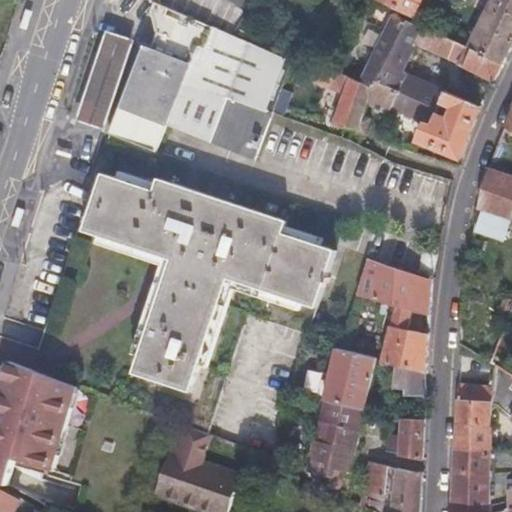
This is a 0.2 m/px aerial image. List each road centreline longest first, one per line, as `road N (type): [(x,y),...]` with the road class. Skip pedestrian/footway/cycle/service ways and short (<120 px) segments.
road 1 (residential): [(511,81),(477,157),(453,244),(438,511)]
road 2 (secondary): [(62,0),(0,192)]
road 3 (unknown): [(460,220),(270,153)]
